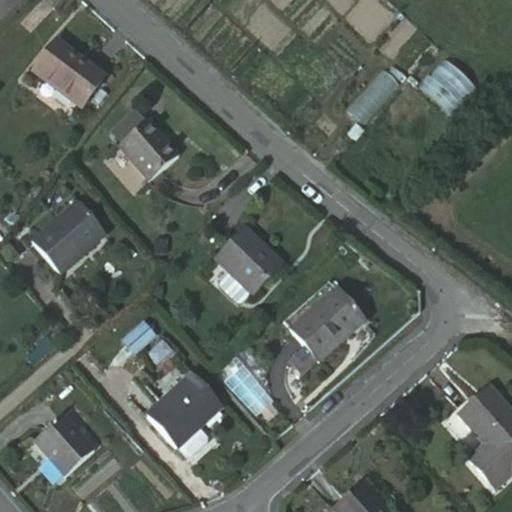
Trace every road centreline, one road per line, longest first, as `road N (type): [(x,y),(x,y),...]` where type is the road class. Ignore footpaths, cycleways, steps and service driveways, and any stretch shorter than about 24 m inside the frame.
road 1 (residential): [(454,305),(107,0)]
road 2 (residential): [(252,508),(454,305)]
